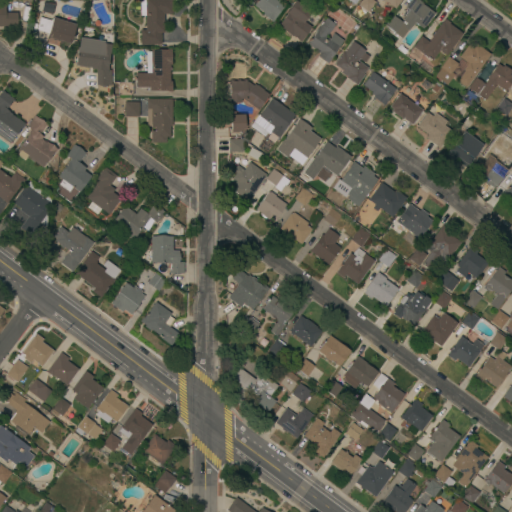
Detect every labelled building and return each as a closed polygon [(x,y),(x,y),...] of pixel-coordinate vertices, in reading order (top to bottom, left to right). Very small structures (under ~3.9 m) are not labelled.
[(163,33),(160,33),(160,45),(140,46),(140,31),(145,31),(145,17),(140,17),(139,1),(145,1),(145,0),(171,0),(172,14),(163,15),(163,33)] [(272,23),(261,15),(263,13),(253,6),(257,0),(279,0),(285,4),(272,23)] [(366,12),(357,6),(361,0),(369,0),(373,3),(366,12)] [(400,0),(394,9),(382,0),(400,0)] [(421,29),(414,23),(411,27),(410,27),(407,31),(406,30),(400,39),(393,33),(394,33),(384,26),(392,16),(401,23),(402,21),(401,21),(404,17),(403,16),(408,10),(404,8),(409,0),(415,0),(421,4),(433,13),(421,29)] [(299,42),(277,26),(294,1),(310,12),(304,21),(311,26),(299,42)] [(5,13),(16,13),(16,27),(0,27),(0,2),(5,2),(5,13)] [(75,25),(69,43),(47,36),(48,33),(36,29),(40,18),(51,22),(52,18),(75,25)] [(330,32),(329,31),(325,36),(329,39),(332,34),(342,41),(326,63),(317,57),(319,53),(307,44),(326,18),(335,25),(330,32)] [(461,34),(445,55),(442,53),(442,54),(439,52),(439,51),(438,50),(430,61),(412,47),(420,36),(428,42),(431,37),(430,36),(433,32),(433,33),(444,19),(449,23),(448,24),(461,34)] [(368,56),(364,63),(358,59),(356,62),(366,69),(362,74),(363,75),(355,85),(345,78),(346,77),(340,73),(341,71),(333,65),(341,53),(343,54),(351,42),(364,51),(363,53),(368,56)] [(109,54),(107,68),(107,70),(110,70),(110,86),(95,86),(95,70),(90,69),(90,68),(87,67),(87,68),(74,66),(77,47),(99,51),(100,44),(111,45),(109,54)] [(489,55),(465,87),(463,86),(462,86),(457,83),(458,82),(456,81),(464,71),(462,70),(465,66),(463,64),(464,62),(458,57),(467,45),(472,48),(475,44),(489,55)] [(170,64),(169,64),(169,81),(170,81),(170,91),(148,91),(148,87),(134,87),(134,73),(145,73),(146,53),(150,53),(150,50),(171,50),(170,64)] [(446,85),(434,77),(447,58),(457,64),(450,73),(453,75),(446,85)] [(501,67),(503,65),(511,72),(511,81),(504,91),(495,85),(483,100),(479,97),(478,98),(476,97),(470,104),(460,97),(475,77),(483,83),(498,64),(501,67)] [(382,105),(380,104),(380,105),(373,100),(374,99),(371,97),(372,96),(369,94),(371,92),(362,85),(372,72),(394,89),(382,105)] [(247,83),(252,87),(253,84),(256,86),(256,85),(263,90),(262,91),(268,95),(257,111),(242,100),(240,100),(240,103),(230,103),(228,81),(246,80),(247,83)] [(426,90),(420,86),(424,80),(430,85),(426,90)] [(130,97),(117,97),(118,83),(131,83),(130,97)] [(434,93),(430,90),(434,85),(438,88),(434,93)] [(19,131),(19,130),(8,144),(0,137),(0,93),(2,91),(13,99),(5,109),(9,112),(8,113),(24,125),(19,131)] [(410,125),(388,109),(399,94),(421,111),(410,125)] [(421,106),(415,102),(419,96),(425,100),(421,106)] [(282,131),(282,132),(278,138),(270,133),(269,134),(250,120),(256,113),(259,115),(272,98),(294,115),(282,131)] [(511,105),(504,116),(503,115),(502,117),(499,114),(500,112),(495,109),(502,98),(511,105)] [(169,138),(165,138),(165,144),(150,144),(150,131),(154,131),(154,128),(150,128),(150,127),(146,127),(146,100),(171,100),(171,127),(169,127),(169,138)] [(138,117),(124,117),(124,103),(138,103),(138,117)] [(230,132),(229,116),(243,115),(244,130),(242,130),(242,132),(230,132)] [(430,118),(431,117),(451,131),(439,149),(425,139),(427,136),(416,128),(425,115),(430,118)] [(42,141),(43,140),(56,150),(53,154),(53,153),(42,169),(26,157),(24,160),(17,155),(19,152),(17,150),(28,134),(27,134),(30,130),(26,128),(34,116),(46,125),(39,135),(42,137),(40,140),(42,141)] [(305,158),(292,149),(286,158),(275,150),(283,139),(284,139),(298,120),(311,129),(309,132),(319,139),(305,158)] [(481,146),(467,166),(457,158),(455,160),(446,154),(453,144),(454,144),(463,133),(481,146)] [(496,142),(502,139),(505,147),(499,149),(496,142)] [(228,153),(228,140),(242,140),(242,152),(228,153)] [(333,149),(335,147),(350,157),(334,179),(326,173),(321,179),(310,170),(316,162),(313,160),(325,143),(333,149)] [(78,193),(71,188),(68,193),(57,185),(61,180),(57,177),(70,159),(65,156),(73,145),(85,153),(78,163),(85,168),(82,171),(89,176),(78,193)] [(492,188),(474,174),(487,157),(486,157),(488,154),(495,159),(494,160),(507,169),(492,188)] [(0,170),(10,178),(14,172),(16,170),(28,178),(25,181),(23,179),(22,179),(24,180),(6,204),(0,199),(0,161),(2,163),(0,166),(0,170)] [(361,168),(362,166),(373,174),(371,176),(376,180),(358,204),(356,202),(354,205),(345,198),(347,196),(346,194),(350,189),(339,180),(352,162),(361,168)] [(265,175),(246,201),(232,190),(235,186),(233,184),(235,182),(231,179),(235,174),(232,172),(237,166),(243,171),(249,163),(265,175)] [(107,215),(99,209),(95,215),(86,209),(90,202),(85,199),(98,181),(96,179),(104,168),(116,176),(108,186),(113,190),(111,193),(119,199),(107,215)] [(285,186),(284,185),(279,192),(273,187),(274,186),(264,179),(272,169),(288,181),(285,186)] [(511,201),(511,203),(502,196),(504,194),(503,193),(507,188),(507,189),(511,181),(511,201)] [(393,193),(395,190),(405,198),(391,218),(377,209),(376,211),(373,208),(374,206),(367,200),(380,183),(393,193)] [(32,238),(19,229),(27,217),(18,211),(20,209),(12,203),(25,186),(51,205),(38,223),(41,225),(32,238)] [(303,206),(294,199),(302,189),(311,196),(303,206)] [(275,196),(274,197),(285,204),(271,223),(259,214),(259,213),(255,210),(268,192),(269,193),(270,192),(275,196)] [(57,213),(51,208),(55,202),(62,207),(57,213)] [(155,224),(154,222),(147,232),(142,228),(136,236),(137,236),(133,241),(110,224),(124,206),(135,214),(139,209),(146,214),(153,204),(164,212),(155,224)] [(418,211),(420,209),(427,214),(425,217),(431,221),(417,239),(394,222),(408,204),(418,211)] [(332,227),(322,220),(330,209),(340,216),(332,227)] [(307,224),(306,226),(310,230),(300,245),(294,241),(292,243),(281,235),(283,232),(279,229),(289,214),(292,215),(293,214),(307,224)] [(370,234),(361,226),(366,220),(375,227),(370,234)] [(444,263),(438,258),(431,268),(426,269),(421,265),(430,252),(425,249),(442,225),(446,228),(450,231),(448,235),(459,243),(444,263)] [(92,243),(71,272),(59,264),(67,254),(69,255),(70,253),(63,248),(62,249),(59,247),(60,246),(54,241),(55,239),(53,237),(60,227),(67,233),(71,227),(76,230),(92,243)] [(338,237),(336,239),(342,243),(338,248),(339,249),(327,266),(308,251),(321,235),(322,236),(327,229),(338,237)] [(359,248),(350,240),(358,229),(368,237),(359,248)] [(172,251),(179,251),(179,254),(180,254),(180,261),(179,261),(179,262),(182,262),(182,274),(168,274),(168,270),(169,270),(169,263),(150,263),(150,237),(172,237),(172,251)] [(373,261),(356,285),(337,271),(349,253),(352,255),(358,247),(359,248),(365,252),(363,254),(373,261)] [(475,279),(467,273),(463,279),(454,272),(458,268),(455,266),(469,247),(478,253),(476,256),(487,263),(475,279)] [(417,266),(416,266),(414,268),(413,268),(404,261),(407,257),(408,258),(415,248),(425,255),(417,266)] [(387,267),(377,260),(384,249),(394,256),(387,267)] [(104,271),(105,269),(102,266),(106,261),(120,271),(100,298),(91,292),(93,289),(74,275),(90,252),(98,258),(95,263),(95,264),(104,271)] [(511,286),(495,310),(488,305),(496,295),(490,291),(489,292),(483,287),(497,267),(506,274),(504,277),(511,282),(511,286)] [(246,277),(248,275),(268,290),(264,296),(263,295),(251,310),(242,304),(239,308),(227,299),(233,291),(230,289),(233,286),(227,282),(230,279),(237,270),(246,277)] [(414,288),(405,282),(413,270),(416,272),(422,277),(414,288)] [(450,292),(435,281),(443,270),(458,281),(450,292)] [(158,292),(147,284),(155,274),(165,282),(158,292)] [(384,305),(371,296),(369,299),(363,294),(377,274),(384,279),(383,280),(395,289),(384,305)] [(127,284),(127,283),(131,286),(130,287),(131,288),(133,286),(142,292),(140,294),(143,296),(138,304),(139,304),(133,313),(132,312),(130,315),(123,310),(121,312),(117,309),(116,309),(114,307),(113,309),(110,307),(111,306),(109,304),(124,283),(127,284)] [(472,308),(462,301),(470,290),(480,297),(472,308)] [(442,310),(433,302),(440,292),(450,299),(442,310)] [(417,295),(418,294),(429,302),(411,326),(399,317),(398,319),(391,314),(398,304),(397,303),(402,296),(403,297),(406,294),(408,296),(410,293),(413,295),(415,293),(417,295)] [(278,301),(279,299),(294,310),(283,325),(275,337),(269,332),(273,326),(272,325),(273,323),(274,324),(277,321),(274,319),(273,320),(270,318),(270,317),(261,310),(271,297),(278,301)] [(511,301),(508,307),(511,309),(511,312),(503,325),(511,332),(511,301)] [(173,320),(168,328),(178,335),(170,347),(158,338),(158,337),(150,331),(149,332),(143,328),(144,326),(138,322),(142,317),(143,318),(154,303),(170,315),(169,317),(173,320)] [(470,330),(460,323),(470,310),(480,317),(470,330)] [(500,330),(490,322),(498,312),(508,319),(500,330)] [(457,324),(439,348),(428,339),(426,341),(418,336),(433,316),(438,319),(443,313),(457,324)] [(304,321),(305,320),(316,328),(315,329),(320,333),(309,348),(292,335),(291,336),(288,334),(289,333),(288,332),(299,317),(304,321)] [(250,336),(241,329),(249,319),(258,325),(250,336)] [(498,351),(488,343),(496,333),(506,340),(498,351)] [(42,340),(41,342),(53,351),(41,367),(32,361),(29,364),(22,359),(24,356),(21,353),(33,337),(34,337),(35,335),(42,340)] [(347,355),(347,354),(338,367),(329,360),(328,361),(325,358),(325,357),(324,358),(322,356),(322,355),(316,351),(328,335),(350,351),(347,355)] [(470,346),(475,340),(482,346),(477,351),(479,352),(466,368),(454,359),(452,361),(446,356),(461,338),(470,346)] [(277,358),(267,351),(275,340),(285,347),(277,358)] [(365,387),(358,382),(353,389),(344,382),(342,376),(345,372),(344,372),(346,369),(341,365),(350,352),(365,363),(377,372),(365,387)] [(510,367),(494,389),(476,375),(489,358),(493,361),(500,352),(505,356),(501,360),(510,367)] [(65,386),(53,377),(52,378),(51,377),(50,379),(45,375),(47,374),(45,372),(60,353),(68,359),(66,362),(77,370),(76,371),(65,386)] [(16,383),(5,375),(16,360),(27,368),(16,383)] [(306,377),(296,370),(303,360),(313,367),(306,377)] [(254,380),(258,375),(264,380),(266,378),(277,387),(269,398),(274,402),(267,412),(253,402),(256,397),(231,379),(239,369),(254,380)] [(86,409),(81,405),(80,406),(77,403),(72,398),(75,394),(70,390),(84,371),(92,377),(90,379),(102,388),(86,409)] [(389,414),(380,407),(375,403),(376,402),(372,398),(378,390),(371,385),(380,374),(394,385),(392,387),(403,395),(389,414)] [(42,402),(26,390),(34,380),(50,392),(42,402)] [(334,398),(323,391),(331,380),(341,388),(334,398)] [(511,400),(509,403),(501,398),(511,382),(511,400)] [(303,403),(291,395),(298,384),(310,392),(303,403)] [(115,423),(111,420),(107,424),(95,415),(98,411),(95,410),(109,391),(116,396),(115,398),(127,407),(115,423)] [(13,396),(15,393),(25,400),(23,403),(49,422),(40,434),(32,428),(27,435),(9,421),(15,414),(13,413),(15,412),(7,406),(7,405),(6,404),(7,403),(1,399),(6,392),(13,396)] [(376,432),(375,431),(375,432),(366,426),(364,428),(348,416),(364,394),(373,401),(367,409),(383,421),(380,425),(381,426),(376,432)] [(61,417),(51,409),(59,398),(69,406),(61,417)] [(420,404),(418,407),(430,416),(419,432),(412,427),(409,431),(399,424),(402,421),(399,418),(411,402),(413,399),(420,404)] [(141,414),(139,416),(151,425),(129,455),(119,448),(126,438),(117,431),(120,428),(119,428),(132,411),(134,409),(141,414)] [(312,416),(295,439),(285,432),(284,433),(280,430),(281,429),(274,424),(285,409),(295,417),(297,414),(298,414),(302,409),(312,416)] [(79,435),(73,431),(75,427),(74,426),(83,415),(84,416),(84,417),(100,429),(93,439),(86,434),(86,435),(81,432),(79,435)] [(328,433),(331,429),(339,435),(322,460),(305,447),(309,442),(303,437),(316,419),(323,424),(320,427),(328,433)] [(439,463),(425,452),(432,443),(427,439),(441,420),(449,426),(447,428),(458,437),(439,463)] [(354,441),(344,434),(352,424),(362,431),(354,441)] [(387,442),(377,435),(386,424),(395,431),(387,442)] [(25,468),(17,462),(15,466),(7,461),(5,463),(0,459),(0,426),(30,448),(27,453),(33,457),(25,468)] [(111,452),(101,445),(109,435),(119,442),(111,452)] [(164,443),(166,440),(175,446),(160,466),(153,461),(154,460),(141,451),(153,435),(164,443)] [(380,459),(369,451),(377,440),(388,449),(380,459)] [(463,488),(456,483),(461,475),(454,470),(455,469),(451,466),(454,460),(468,440),(476,446),(475,449),(486,457),(463,488)] [(415,462),(405,455),(413,444),(423,452),(415,462)] [(344,453),(345,452),(347,453),(346,454),(351,458),(353,455),(360,461),(347,478),(329,464),(339,449),(344,453)] [(413,464),(412,466),(414,467),(410,473),(411,474),(410,477),(408,476),(406,478),(396,471),(404,460),(405,461),(406,459),(413,464)] [(392,473),(372,499),(353,485),(367,466),(371,469),(377,461),(392,473)] [(511,481),(502,494),(489,485),(489,486),(483,481),(497,461),(504,467),(502,469),(511,477),(511,481)] [(449,488),(432,476),(440,464),(450,472),(447,477),(454,482),(449,488)] [(3,485),(0,482),(0,465),(11,473),(3,485)] [(163,493),(151,485),(157,476),(169,484),(163,493)] [(432,498),(420,489),(429,476),(442,486),(432,498)] [(406,497),(411,501),(403,511),(393,511),(388,508),(387,510),(379,505),(393,486),(396,488),(398,485),(400,487),(405,479),(414,485),(406,497)] [(471,504),(461,497),(469,486),(479,493),(471,504)] [(141,511),(153,496),(175,511),(141,511)] [(253,511),(257,511),(260,508),(265,511),(227,511),(225,510),(235,497),(253,511)] [(462,511),(450,511),(449,511),(457,500),(466,507),(462,511)] [(442,511),(441,511),(414,511),(419,505),(423,508),(425,506),(426,507),(430,501),(442,511)] [(54,511),(38,511),(45,503),(55,511),(54,511)]
